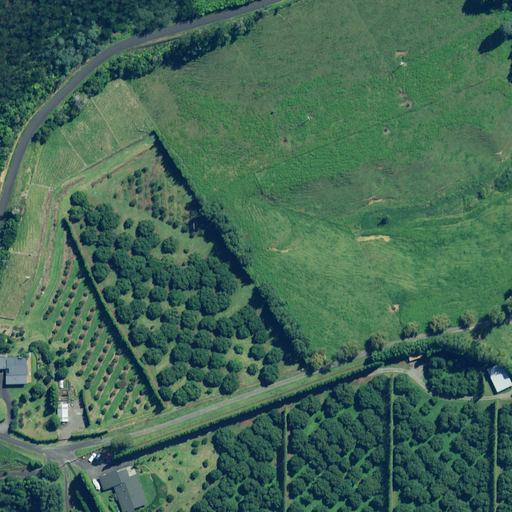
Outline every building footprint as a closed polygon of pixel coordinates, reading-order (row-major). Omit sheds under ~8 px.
[(408,354),(410,360),(426,355),(424,349),(408,354)] [(28,356),(0,356),(0,368),(9,368),(9,383),(31,383),(30,356),(28,356)] [(511,384),(511,383),(502,362),(487,369),(498,391),(511,384)] [(68,421),(68,404),(58,404),(58,421),(68,421)] [(188,454),(191,453),(188,446),(170,453),(175,468),(188,463),(191,462),(188,454)] [(137,474),(133,476),(131,472),(128,473),(126,467),(117,471),(99,477),(104,490),(114,486),(117,493),(115,494),(117,500),(119,499),(123,511),(124,511),(148,504),(137,474)]
